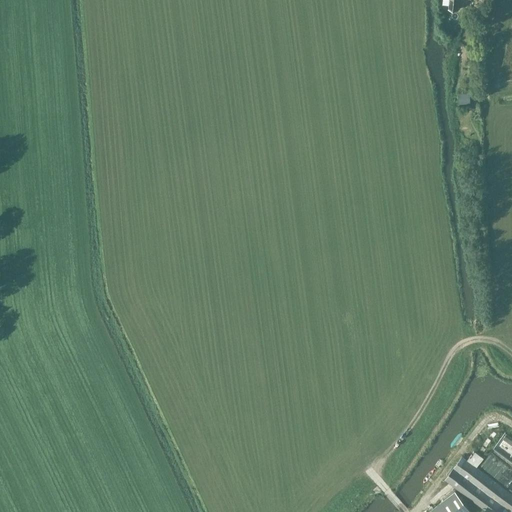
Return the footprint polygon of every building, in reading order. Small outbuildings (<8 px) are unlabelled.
[(459,10),(459,0),(448,0),(448,8),(459,10)] [(470,104),(470,93),(460,93),(461,104),(470,104)] [(481,457),(473,451),(466,461),(461,457),(445,480),(488,511),(511,511),(511,494),(474,467),(481,457)] [(495,463),(487,475),(504,485),(511,472),(511,470),(500,463),(499,465),(495,463)] [(471,511),(454,490),(426,511),(471,511)]
